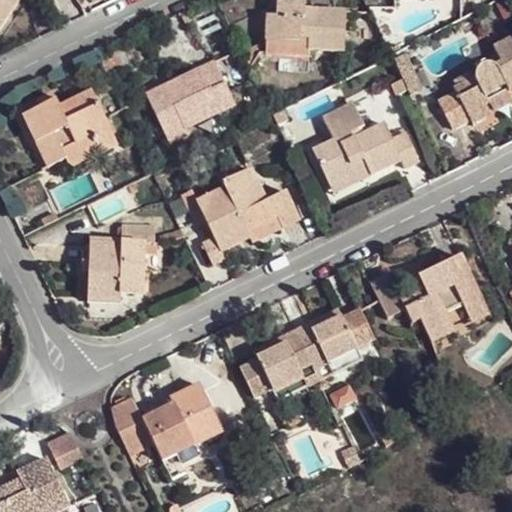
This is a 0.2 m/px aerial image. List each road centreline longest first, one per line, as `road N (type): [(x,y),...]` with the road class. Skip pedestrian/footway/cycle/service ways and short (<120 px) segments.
road 1 (residential): [(83,378),(417,219),(511,165)]
road 2 (residential): [(0,79),(160,0)]
